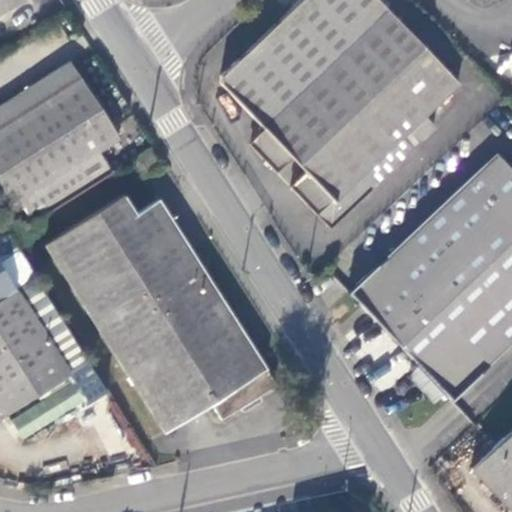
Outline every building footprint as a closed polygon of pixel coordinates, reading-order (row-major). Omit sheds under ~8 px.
[(0,0),(0,8),(12,0),(0,0)] [(400,137),(407,131),(423,116),(457,84),(393,15),(378,0),(305,0),(219,81),(264,131),(250,144),(275,172),(290,158),(305,175),(291,188),(328,228),(411,150),(400,137)] [(32,222),(109,172),(94,151),(116,137),(72,67),(68,60),(0,102),(0,186),(11,204),(17,199),(32,222)] [(423,116),(407,131),(417,141),(433,127),(423,116)] [(150,149),(131,161),(142,178),(161,166),(150,149)] [(396,340),(450,400),(511,342),(511,168),(497,152),(350,291),(396,340)] [(45,242),(164,430),(210,401),(220,418),(274,383),(157,199),(135,213),(123,193),(45,242)] [(0,296),(14,289),(0,266),(0,296)] [(68,373),(14,289),(0,296),(0,410),(3,415),(68,373)] [(417,367),(409,374),(431,400),(440,393),(417,367)] [(9,420),(22,439),(82,401),(69,382),(9,420)] [(511,511),(511,429),(471,469),(511,511)]
